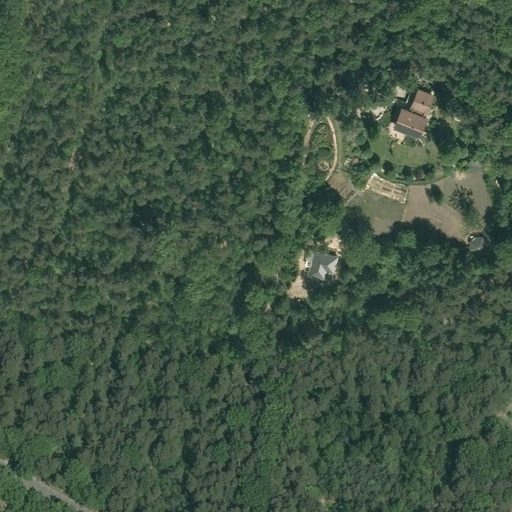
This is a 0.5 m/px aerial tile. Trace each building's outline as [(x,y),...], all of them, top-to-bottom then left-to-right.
[(402,107),(394,125),(418,135),(425,116),(424,116),(432,94),(418,88),(410,110),(402,107)] [(483,235),(475,235),(469,240),(469,248),(474,254),(482,254),(488,248),(488,241),(483,235)] [(336,256),(307,249),(303,264),(308,265),(305,274),(323,278),(325,271),(332,273),(336,256)] [(496,267),(475,276),(481,288),(501,280),(496,267)] [(446,323),(453,303),(440,299),(433,319),(446,323)]
